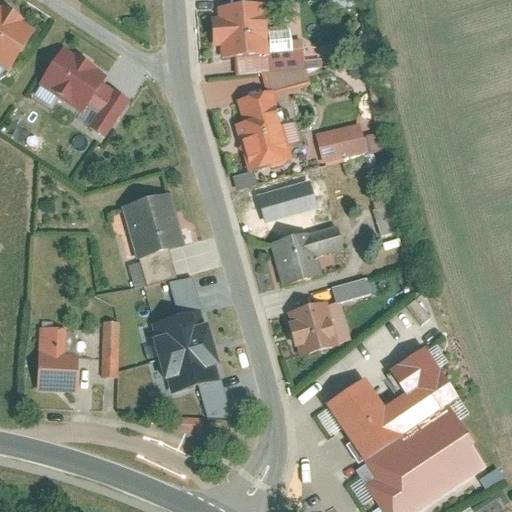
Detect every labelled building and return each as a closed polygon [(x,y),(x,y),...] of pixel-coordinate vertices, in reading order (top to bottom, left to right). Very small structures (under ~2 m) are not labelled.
[(40,30),(0,3),(0,63),(13,72),(40,30)] [(270,6),(221,8),(223,60),(273,57),(270,6)] [(113,78),(67,48),(42,86),(86,115),(113,78)] [(278,93),(239,102),(246,124),(239,127),(252,175),(296,163),(278,93)] [(362,125),(320,136),(328,164),(372,152),(362,125)] [(174,193),(126,206),(140,259),(188,246),(174,193)] [(341,225),(273,243),(284,287),(325,275),(319,255),(348,247),(341,225)] [(418,325),(428,320),(420,300),(409,305),(418,325)] [(329,301),(291,312),(302,357),(343,345),(329,301)] [(70,328),(43,327),(41,390),(82,391),(83,355),(68,353),(70,328)] [(368,381),(325,415),(377,511),(437,511),(488,477),(430,358),(388,385),(399,402),(383,410),(368,381)] [(501,494),(463,511),(507,511),(509,511),(501,494)]
